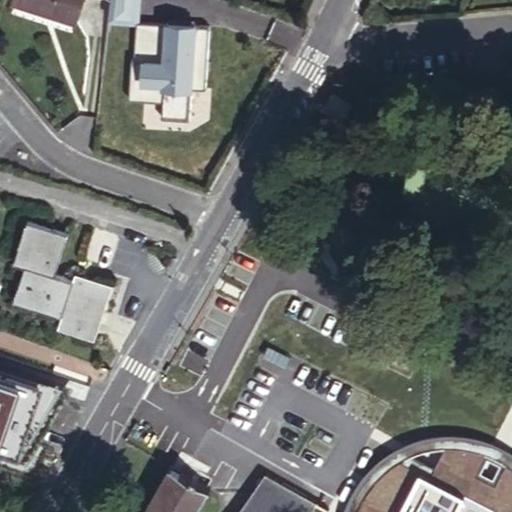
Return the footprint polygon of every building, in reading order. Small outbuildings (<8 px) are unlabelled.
[(8,0),(68,19),(74,0),(8,0)] [(180,17),(132,14),(129,60),(177,63),(180,17)] [(331,92),(320,107),(336,119),(347,103),(331,92)] [(66,317),(78,282),(58,275),(72,235),(32,221),(16,261),(28,265),(16,299),(66,317)] [(66,317),(61,331),(95,343),(115,289),(80,276),(78,282),(66,317)] [(259,362),(286,376),(311,329),(289,317),(297,303),(271,289),(245,337),(266,348),(259,362)] [(0,358),(0,450),(27,460),(74,383),(0,358)] [(367,485),(360,511),(511,511),(511,447),(459,433),(406,447),(367,485)] [(192,511),(205,489),(192,481),(194,478),(189,475),(187,478),(166,466),(139,511),(192,511)] [(305,511),(310,502),(261,474),(233,511),(305,511)] [(322,511),(324,509),(310,502),(305,511),(322,511)]
